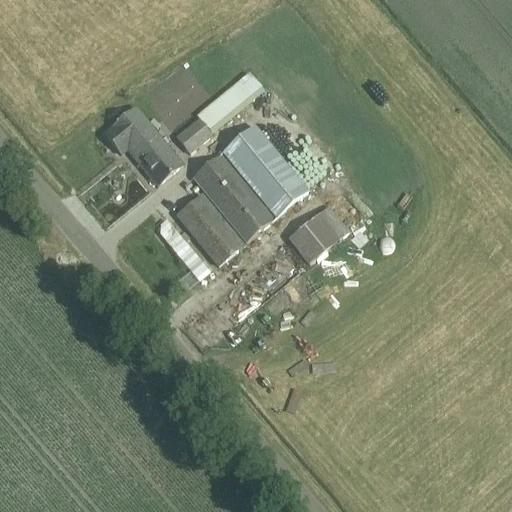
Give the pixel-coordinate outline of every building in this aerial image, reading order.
[(156,189),(182,169),(136,111),(104,136),(120,156),(126,152),(156,189)] [(199,122),(176,141),(190,158),(213,140),(199,122)] [(308,195),(254,130),(192,181),(246,246),(308,195)] [(217,269),(242,249),(201,199),(176,220),(217,269)] [(349,235),(328,209),(288,242),(309,267),(349,235)] [(189,253),(178,262),(193,280),(203,272),(189,253)]
